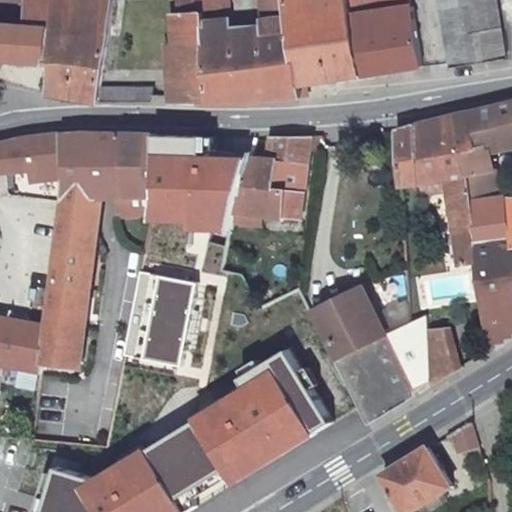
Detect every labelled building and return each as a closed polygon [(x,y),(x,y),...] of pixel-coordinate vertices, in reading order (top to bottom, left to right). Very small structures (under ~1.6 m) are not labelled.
[(26,0),(27,26),(55,29),(55,34),(85,36),(86,32),(109,33),(113,0),(26,0)] [(209,103),(202,0),(179,0),(182,45),(179,45),(182,103),(209,103)] [(288,0),(261,0),(267,38),(236,41),(231,0),(202,0),(209,103),(304,98),(303,86),(288,0)] [(412,8),(352,16),(349,0),(288,0),(303,86),(422,69),(412,8)] [(349,0),(352,16),(412,8),(410,0),(349,0)] [(468,0),(440,0),(452,69),(480,64),(468,0)] [(508,60),(498,0),(468,0),(480,64),(508,60)] [(55,34),(55,29),(27,26),(0,23),(0,60),(52,65),(48,94),(100,102),(100,101),(139,102),(138,88),(102,87),(109,33),(86,32),(85,36),(55,34)] [(490,145),(511,141),(511,102),(468,114),(480,148),(467,149),(477,237),(511,232),(511,198),(501,196),(490,145)] [(480,261),(477,237),(467,149),(480,148),(468,114),(398,131),(403,187),(448,179),(463,264),(480,261)] [(67,179),(50,315),(44,362),(75,367),(96,200),(117,199),(157,198),(161,135),(89,134),(64,136),(67,179)] [(161,135),(157,198),(242,205),(255,158),(261,137),(161,135)] [(31,181),(67,179),(64,136),(17,142),(9,143),(2,145),(0,145),(0,174),(30,172),(31,181)] [(255,158),(242,205),(240,213),(303,220),(311,138),(272,138),(268,160),(255,158)] [(157,198),(117,199),(113,217),(153,214),(157,198)] [(511,232),(477,237),(480,261),(491,351),(511,338),(511,232)] [(314,312),(338,359),(389,334),(366,286),(314,312)] [(139,292),(132,325),(157,330),(162,296),(139,292)] [(394,327),(414,319),(406,301),(386,309),(394,327)] [(43,372),(44,362),(50,315),(0,305),(0,364),(3,365),(43,372)] [(389,334),(338,359),(367,420),(369,424),(418,395),(434,385),(430,330),(429,314),(412,323),(389,334)] [(430,330),(434,385),(462,369),(450,328),(430,330)] [(201,415),(238,479),(331,425),(344,447),(370,432),(341,384),(319,397),(289,346),(204,396),(188,369),(173,378),(175,381),(133,405),(154,442),(201,415)] [(473,420),(455,432),(461,452),(481,447),(473,420)] [(201,421),(152,450),(182,500),(230,469),(201,421)] [(444,493),(455,486),(430,447),(385,474),(408,511),(413,511),(421,507),(423,511),(430,511),(448,501),(444,493)] [(152,450),(102,480),(88,488),(102,511),(189,511),(182,500),(152,450)] [(102,511),(88,488),(102,480),(60,468),(47,511),(102,511)]
